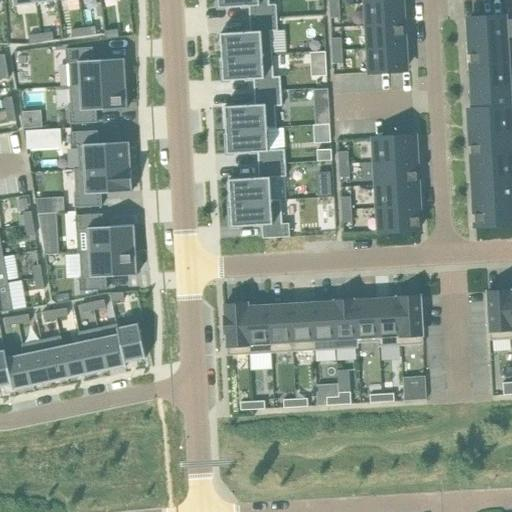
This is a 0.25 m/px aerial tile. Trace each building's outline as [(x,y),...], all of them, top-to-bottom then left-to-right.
[(269,0),(218,0),(219,8),(249,6),(250,19),(277,17),(276,4),(269,5),(269,0)] [(402,1),(366,3),(367,26),(403,24),(402,1)] [(340,5),(330,5),(330,18),(340,17),(340,5)] [(250,31),(220,33),(221,57),(272,54),(271,31),(278,30),(277,17),(250,19),(250,31)] [(504,17),(469,19),(470,42),(505,40),(504,17)] [(403,24),(367,26),(369,48),(404,46),(403,24)] [(95,26),(83,28),(84,36),(96,34),(95,26)] [(83,28),(71,29),(72,37),(84,36),(83,28)] [(117,29),(105,31),(106,39),(119,37),(117,29)] [(52,32),(40,33),(41,42),(53,40),(52,32)] [(40,33),(28,35),(29,43),(41,42),(40,33)] [(341,37),(331,38),(332,51),(342,50),(341,37)] [(505,40),(470,42),(471,65),(507,63),(505,40)] [(404,46),(369,48),(370,72),(406,70),(404,46)] [(93,47),(66,49),(66,62),(68,62),(70,86),(126,83),(125,58),(93,60),(93,47)] [(342,50),(332,51),(333,63),(343,63),(342,50)] [(272,54),(221,57),(223,81),(253,79),(254,92),(281,90),(280,76),(274,76),(272,54)] [(507,63),(471,65),(473,88),(508,86),(507,63)] [(7,66),(0,67),(0,72),(1,79),(9,78),(7,66)] [(71,110),(69,110),(70,124),(97,122),(96,110),(127,108),(126,83),(70,86),(71,110)] [(508,86),(473,88),(474,110),(469,110),(469,111),(509,109),(508,86)] [(255,104),(224,106),(226,130),(277,127),(275,106),(282,106),(281,90),(254,92),(255,104)] [(328,90),(313,91),(314,102),(329,101),(328,90)] [(12,97),(4,98),(6,110),(14,109),(12,97)] [(14,109),(6,110),(8,122),(16,120),(14,109)] [(509,109),(469,111),(470,134),(511,131),(509,109)] [(277,127),(226,130),(227,154),(258,152),(258,165),(285,163),(285,149),(268,150),(267,129),(277,128),(277,127)] [(60,129),(33,130),(28,130),(26,131),(26,136),(27,148),(61,147),(60,129)] [(98,130),(70,132),(71,145),(78,145),(79,168),(74,168),(75,170),(131,166),(129,141),(98,143),(98,130)] [(511,153),(511,131),(470,134),(472,156),(511,154),(511,153)] [(414,136),(374,138),(375,162),(416,160),(414,136)] [(331,150),(317,151),(317,161),(331,161),(331,150)] [(348,151),(338,152),(339,164),(349,164),(348,151)] [(511,154),(472,156),(473,179),(511,176),(511,154)] [(416,160),(375,162),(377,185),(417,182),(416,160)] [(259,177),(229,179),(230,203),(281,200),(281,199),(271,199),(270,177),(286,176),(285,163),(258,165),(259,177)] [(349,164),(339,164),(340,177),(349,177),(349,164)] [(76,193),(74,193),(75,207),(102,206),(101,193),(132,191),(131,166),(75,170),(76,193)] [(330,172),(316,173),(317,181),(331,180),(330,172)] [(511,176),(473,179),(474,202),(511,199),(511,176)] [(417,182),(377,185),(378,207),(418,205),(417,182)] [(351,196),(341,197),(341,210),(351,209),(351,196)] [(511,199),(474,202),(476,226),(511,223),(511,199)] [(281,200),(230,203),(231,227),(262,225),(263,238),(290,237),(289,223),(282,223),(281,200)] [(418,205),(378,207),(379,231),(420,229),(418,205)] [(351,209),(341,210),(342,222),(352,222),(351,209)] [(31,211),(23,212),(25,224),(33,223),(31,211)] [(102,214),(75,215),(78,253),(136,250),(134,225),(103,226),(102,214)] [(33,223),(25,224),(27,236),(35,235),(33,223)] [(136,250),(78,253),(78,254),(80,254),(81,277),(79,277),(80,291),(107,289),(106,276),(137,274),(136,250)] [(40,264),(32,266),(34,278),(42,276),(40,264)] [(42,276),(34,278),(36,290),(44,288),(42,276)] [(8,282),(0,283),(0,312),(12,310),(8,282)] [(511,338),(511,334),(509,291),(487,292),(490,340),(511,338)] [(123,292),(111,293),(112,301),(124,300),(123,292)] [(420,296),(398,297),(401,345),(423,344),(420,296)] [(401,345),(398,297),(376,299),(379,347),(401,345)] [(104,299),(92,302),(94,310),(106,307),(104,299)] [(376,299),(354,300),(357,348),(358,348),(358,343),(378,342),(378,347),(379,347),(376,299)] [(333,301),(336,349),(357,348),(354,300),(333,301)] [(336,349),(333,301),(311,302),(314,350),(336,349)] [(92,302),(80,304),(82,312),(94,310),(92,302)] [(314,350),(311,302),(290,304),(293,352),(314,350)] [(250,354),(247,304),(224,305),(227,356),(250,354)] [(271,353),(268,305),(248,306),(248,304),(247,304),(250,354),(271,353)] [(293,352),(290,304),(268,305),(271,353),(293,352)] [(67,308),(55,310),(56,318),(68,316),(67,308)] [(55,310),(43,312),(44,320),(56,318),(55,310)] [(29,314),(17,316),(18,324),(30,322),(29,314)] [(17,316),(5,318),(6,326),(18,324),(17,316)] [(117,324),(116,324),(125,366),(126,366),(126,362),(146,358),(138,323),(118,327),(117,324)] [(116,324),(98,328),(107,370),(125,366),(116,324)] [(98,328),(79,332),(88,374),(107,370),(98,328)] [(61,335),(60,336),(69,378),(88,374),(79,332),(78,332),(80,341),(63,345),(61,335)] [(60,336),(41,340),(50,382),(69,378),(60,336)] [(41,340),(23,344),(32,386),(50,382),(41,340)] [(4,345),(3,345),(13,390),(32,386),(23,344),(21,344),(23,353),(6,357),(4,345)] [(3,345),(0,345),(0,387),(11,385),(12,391),(13,390),(3,345)] [(473,360),(472,394),(491,394),(491,361),(473,360)] [(492,372),(492,394),(500,394),(500,372),(492,372)] [(503,395),(511,394),(511,382),(503,383),(503,395)] [(338,392),(339,397),(339,405),(351,404),(350,392),(338,392)] [(416,392),(403,393),(404,401),(416,400),(416,392)] [(394,393),(382,394),(382,402),(394,401),(394,393)] [(382,394),(370,395),(370,403),(382,402),(382,394)] [(339,405),(339,397),(327,397),(327,405),(339,405)] [(307,398),(295,399),(296,407),(308,406),(307,398)] [(296,407),(295,399),(283,400),(284,408),(296,407)] [(264,401),(252,402),(253,410),(265,409),(264,401)] [(253,410),(252,402),(240,402),(241,410),(253,410)]
